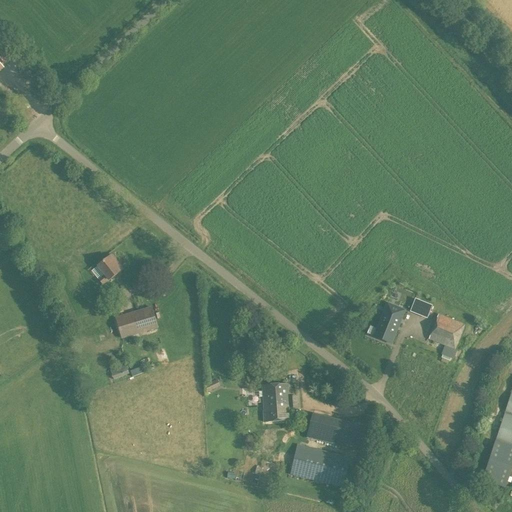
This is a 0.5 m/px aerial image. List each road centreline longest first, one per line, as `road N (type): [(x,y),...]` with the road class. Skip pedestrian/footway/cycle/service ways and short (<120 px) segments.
road 1 (unclassified): [(479,511),(378,396),(326,350),(36,122)]
road 2 (unclassified): [(36,122),(166,0)]
